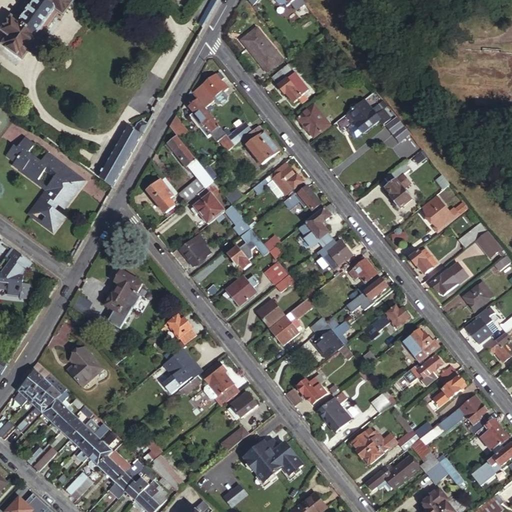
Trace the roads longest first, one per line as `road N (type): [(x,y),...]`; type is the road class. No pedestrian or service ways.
road 1 (residential): [(205,39),(511,417)]
road 2 (residential): [(368,511),(113,204)]
road 3 (residential): [(205,39),(113,204)]
road 4 (residential): [(72,280),(0,394)]
